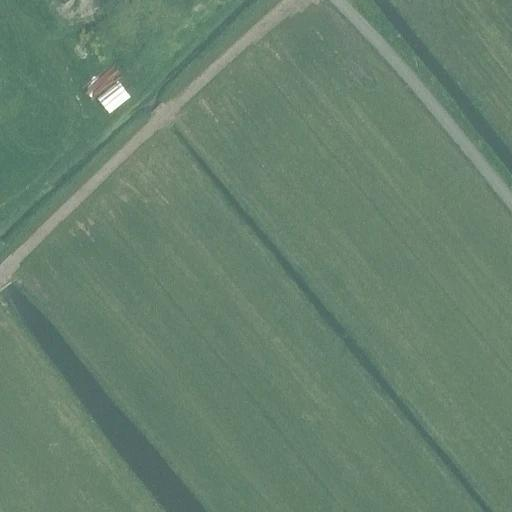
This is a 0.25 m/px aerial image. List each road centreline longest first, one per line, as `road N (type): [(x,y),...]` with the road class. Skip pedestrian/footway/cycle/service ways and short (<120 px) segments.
road 1 (track): [(0,276),(285,0)]
road 2 (track): [(346,0),(511,205)]
